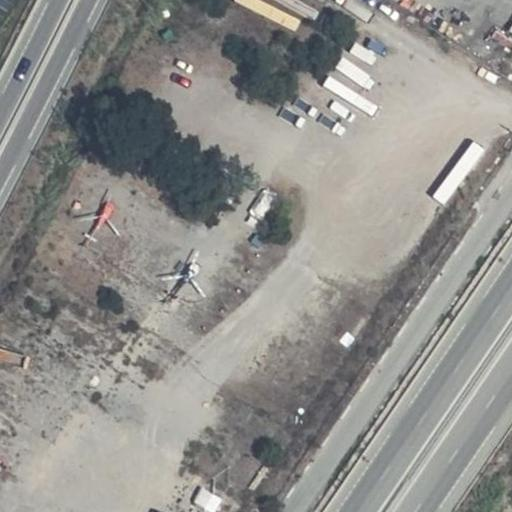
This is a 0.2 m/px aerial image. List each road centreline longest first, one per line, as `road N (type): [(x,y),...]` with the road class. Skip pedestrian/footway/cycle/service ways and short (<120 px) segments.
road 1 (trunk): [(511,293),(360,511)]
road 2 (trunk): [(0,168),(85,0)]
road 3 (trunk): [(423,511),(511,392)]
road 4 (trunk): [(60,0),(0,121)]
